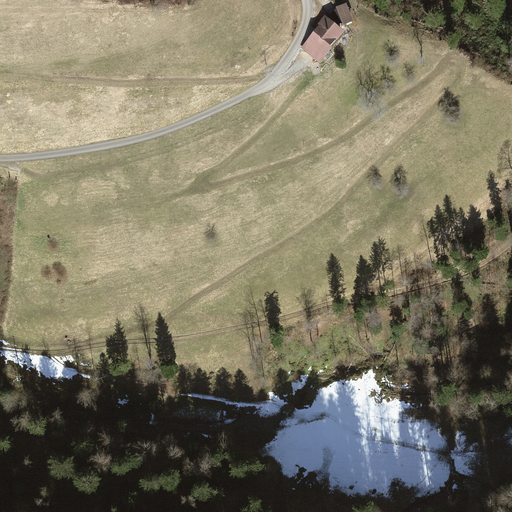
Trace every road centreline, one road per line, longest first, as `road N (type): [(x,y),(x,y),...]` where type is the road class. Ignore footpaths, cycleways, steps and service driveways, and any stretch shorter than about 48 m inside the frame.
road 1 (track): [(248,94),(304,68),(312,77),(207,178),(209,188),(331,145),(451,62),(461,61),(459,76),(337,208),(135,342)]
road 2 (unclassified): [(0,158),(126,141),(248,94),(290,53),(307,19),(306,0)]
road 3 (track): [(0,346),(90,347),(211,333),(331,303)]
road 4 (track): [(320,413),(157,388),(27,348)]
road 5 (track): [(331,303),(413,263),(511,179)]
road 6 (track): [(331,303),(444,284),(511,242)]
